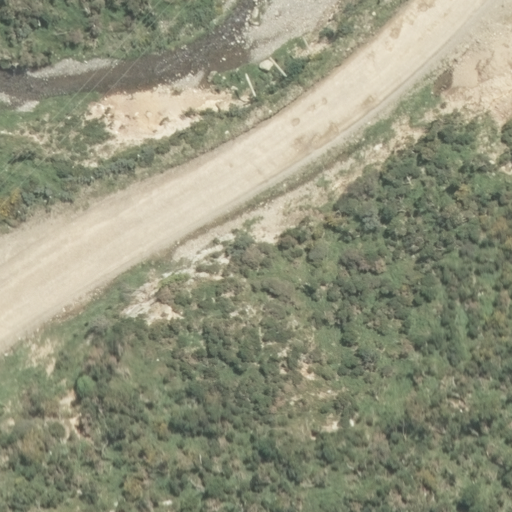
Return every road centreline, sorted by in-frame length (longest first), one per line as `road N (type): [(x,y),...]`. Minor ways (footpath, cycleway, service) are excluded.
road 1 (track): [(0,391),(384,157),(453,101)]
road 2 (track): [(227,250),(0,261)]
